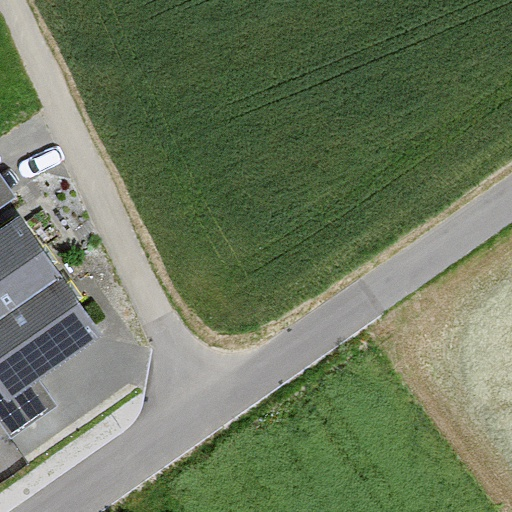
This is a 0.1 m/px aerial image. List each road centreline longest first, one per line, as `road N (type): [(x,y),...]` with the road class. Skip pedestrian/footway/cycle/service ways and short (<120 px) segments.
road 1 (residential): [(202,411),(9,0)]
road 2 (unclassified): [(202,411),(511,196)]
road 3 (residential): [(56,511),(202,411)]
